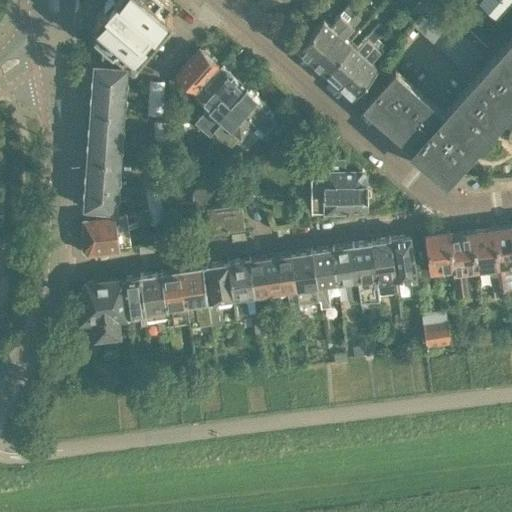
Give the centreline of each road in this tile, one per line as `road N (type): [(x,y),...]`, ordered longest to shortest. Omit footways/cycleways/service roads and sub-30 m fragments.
road 1 (unclassified): [(0,452),(511,397)]
road 2 (residential): [(435,200),(418,219),(54,274)]
road 3 (residential): [(435,200),(215,0)]
road 4 (tertiary): [(58,37),(54,274)]
road 5 (tertiary): [(0,402),(43,328),(54,274)]
